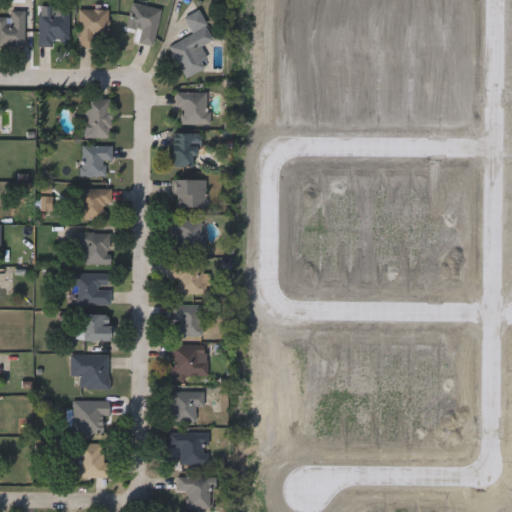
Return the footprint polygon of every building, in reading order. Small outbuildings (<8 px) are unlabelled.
[(129,28),(131,2),(140,3),(140,0),(149,0),(149,6),(158,7),(155,44),(137,43),(139,29),(129,28)] [(108,9),(108,46),(78,46),(78,9),(108,9)] [(169,45),(192,34),(184,16),(198,9),(213,39),(199,46),(208,65),(184,77),(169,45)] [(24,10),(24,46),(0,46),(0,16),(9,16),(9,10),(24,10)] [(38,10),(68,10),(68,46),(38,46),(38,10)] [(208,92),(208,124),(180,124),(180,109),(175,109),(175,92),(208,92)] [(83,138),(82,99),(109,99),(110,138),(83,138)] [(172,133),(195,133),(195,167),(172,167),(172,133)] [(81,176),(81,145),(111,145),(111,161),(106,161),(106,176),(81,176)] [(205,179),(205,207),(172,207),(172,179),(205,179)] [(76,188),(111,188),(111,204),(106,204),(106,219),(76,219),(76,188)] [(169,218),(204,218),(204,251),(169,251),(169,218)] [(77,265),(77,231),(109,231),(109,265),(77,265)] [(209,273),(209,293),(170,293),(170,262),(202,262),(202,273),(209,273)] [(109,304),(74,304),(74,273),(109,273),(109,304)] [(169,304),(199,304),(199,336),(169,336),(169,304)] [(109,340),(75,340),(75,330),(82,330),(82,313),(109,313),(109,340)] [(170,378),(170,345),(206,344),(207,377),(170,378)] [(109,354),(109,388),(78,388),(78,377),(70,377),(70,354),(109,354)] [(167,421),(167,391),(203,391),(203,407),(195,407),(195,421),(167,421)] [(73,400),(109,400),(109,416),(103,416),(103,433),(73,433),(73,400)] [(208,432),(208,465),(179,465),(179,447),(167,447),(167,432),(208,432)] [(107,442),(107,477),(75,477),(75,442),(107,442)] [(176,491),(176,476),(210,476),(210,509),(186,509),(186,491),(176,491)]
